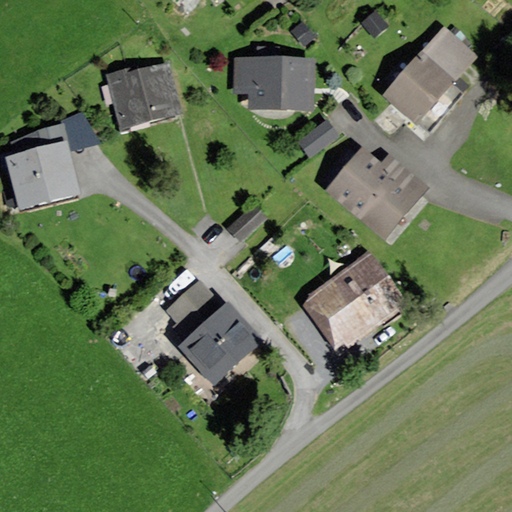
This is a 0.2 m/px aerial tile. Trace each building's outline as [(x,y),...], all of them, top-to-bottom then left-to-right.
[(444,30),(384,100),(420,130),(480,60),(444,30)] [(316,63),(235,61),(233,112),(315,115),(316,63)] [(173,67),(110,79),(120,129),(183,117),(173,67)] [(329,122),(298,143),(311,163),(342,142),(329,122)] [(42,157),(14,163),(26,214),(88,199),(74,144),(71,145),(67,130),(38,137),(42,157)] [(383,167),(365,153),(330,196),(392,245),(434,192),(390,157),(383,167)] [(242,237),(262,218),(251,207),(231,225),(242,237)] [(374,253),(305,300),(342,354),(411,307),(374,253)] [(192,345),(181,355),(218,398),(272,352),(237,310),(228,318),(202,287),(167,316),(192,345)]
